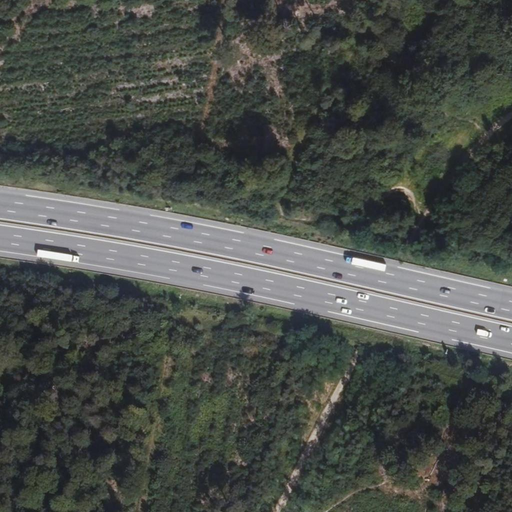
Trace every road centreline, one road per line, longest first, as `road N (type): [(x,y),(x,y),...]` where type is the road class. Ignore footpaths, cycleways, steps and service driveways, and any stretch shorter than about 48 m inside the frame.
road 1 (trunk): [(511,307),(158,229),(0,204)]
road 2 (trunk): [(0,237),(151,260),(511,338)]
road 3 (track): [(0,399),(186,308)]
road 4 (track): [(147,511),(186,308)]
road 5 (track): [(279,511),(352,357)]
road 6 (track): [(371,0),(303,136)]
road 7 (track): [(420,220),(354,352)]
road 8 (track): [(511,112),(467,152),(420,220)]
